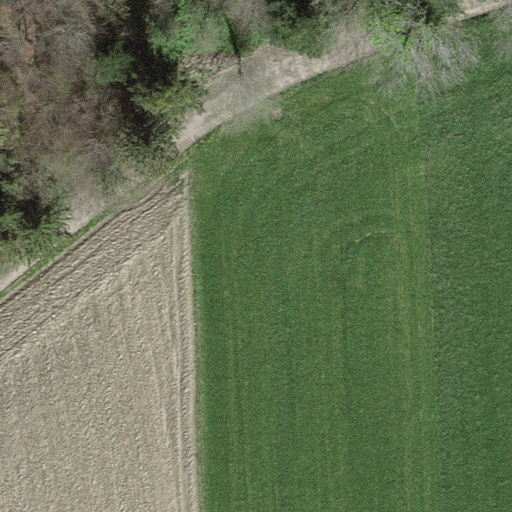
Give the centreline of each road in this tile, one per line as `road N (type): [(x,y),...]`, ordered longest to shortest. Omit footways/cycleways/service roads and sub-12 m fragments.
road 1 (track): [(476,0),(333,51),(228,108),(0,293)]
road 2 (track): [(0,46),(92,218)]
